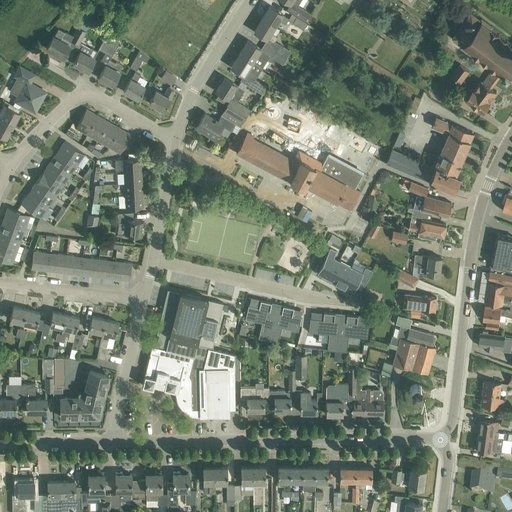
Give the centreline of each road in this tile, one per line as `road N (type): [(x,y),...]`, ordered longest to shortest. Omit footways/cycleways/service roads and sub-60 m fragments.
road 1 (residential): [(110,440),(448,437)]
road 2 (tertiary): [(448,437),(474,235),(511,136)]
road 3 (residential): [(143,302),(173,137)]
road 4 (residential): [(173,137),(250,0)]
road 5 (residential): [(143,302),(0,280)]
road 6 (residential): [(110,440),(143,302)]
